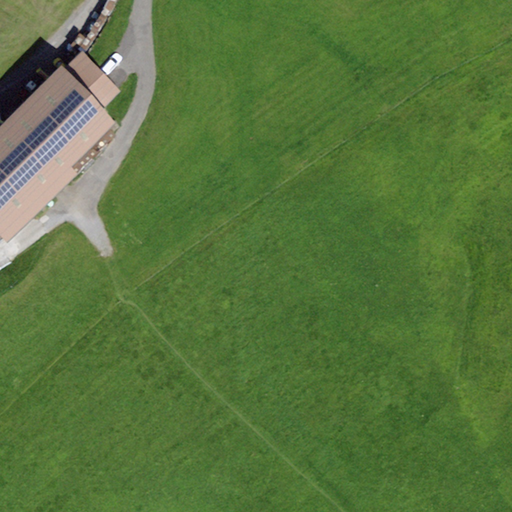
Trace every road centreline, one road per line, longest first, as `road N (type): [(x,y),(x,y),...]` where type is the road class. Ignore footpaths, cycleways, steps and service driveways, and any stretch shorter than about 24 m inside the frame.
road 1 (track): [(145,0),(142,100),(125,135),(85,195),(0,264)]
road 2 (track): [(102,0),(45,59),(0,89)]
